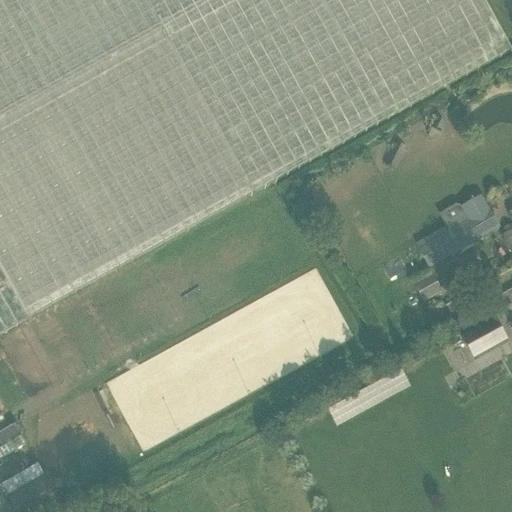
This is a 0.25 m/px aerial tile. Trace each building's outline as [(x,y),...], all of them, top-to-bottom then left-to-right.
[(481,0),(0,0),(0,334),(511,53),(481,0)] [(436,141),(441,129),(443,124),(435,120),(432,125),(427,137),(436,141)] [(420,252),(421,254),(429,269),(499,228),(482,198),(464,208),(458,205),(440,215),(451,235),(420,252)] [(424,304),(437,296),(428,281),(415,289),(424,304)] [(454,342),(466,364),(497,347),(485,325),(454,342)] [(0,446),(1,448),(20,437),(22,435),(16,425),(14,426),(0,434),(0,446)] [(20,437),(0,449),(0,460),(25,445),(20,437)] [(44,511),(58,504),(35,466),(0,486),(0,491),(11,511),(44,511)] [(0,511),(8,511),(0,496),(0,511)]
